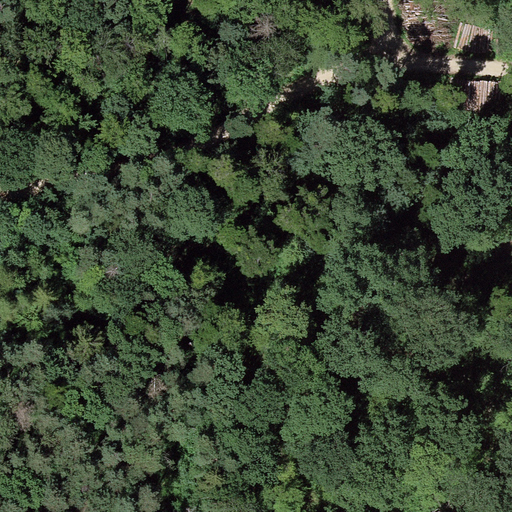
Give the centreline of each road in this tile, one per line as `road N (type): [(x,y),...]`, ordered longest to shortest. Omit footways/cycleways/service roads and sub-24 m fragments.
road 1 (track): [(0,193),(179,159),(387,56)]
road 2 (track): [(383,0),(387,56),(511,73)]
